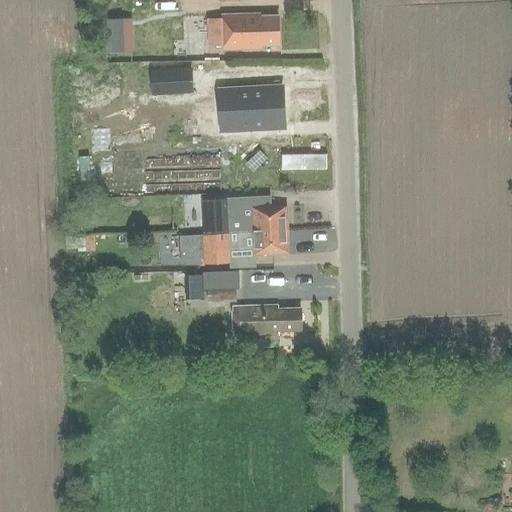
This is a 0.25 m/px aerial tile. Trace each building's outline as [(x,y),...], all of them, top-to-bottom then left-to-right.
[(261,17),(261,15),(223,16),(224,50),(262,49),(262,46),(280,46),(279,17),(261,17)] [(133,18),(104,19),(105,53),(134,52),(133,18)] [(141,55),(173,56),(173,37),(141,36),(141,55)] [(191,69),(167,70),(169,94),(193,93),(191,69)] [(238,96),(221,97),(222,125),(239,124),(239,129),(267,128),(267,123),(284,122),(282,94),(266,95),(265,89),(237,91),(238,96)] [(326,169),(326,155),(282,155),(282,170),(326,169)] [(227,198),(201,200),(203,234),(213,233),(239,232),(288,230),(287,206),(272,207),(272,196),(227,198)] [(288,230),(239,232),(240,247),(254,246),(255,255),(289,253),(288,230)] [(228,235),(202,237),(203,263),(229,261),(228,235)] [(192,303),(237,302),(236,289),(208,290),(207,274),(191,275),(192,303)] [(279,309),(279,306),(233,307),(233,336),(279,335),(279,332),(302,331),(301,309),(279,309)]
